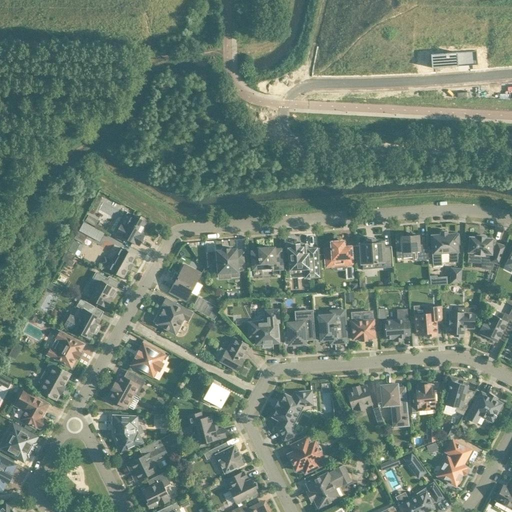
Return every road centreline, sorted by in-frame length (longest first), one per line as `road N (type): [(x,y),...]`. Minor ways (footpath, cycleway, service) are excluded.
road 1 (residential): [(511,150),(307,149),(288,138),(281,102),(298,87),(344,80),(511,74)]
road 2 (residential): [(291,511),(247,419),(268,373),(454,356),(511,379)]
road 3 (residential): [(511,217),(471,210),(197,229)]
road 4 (residential): [(72,423),(169,241),(197,229)]
